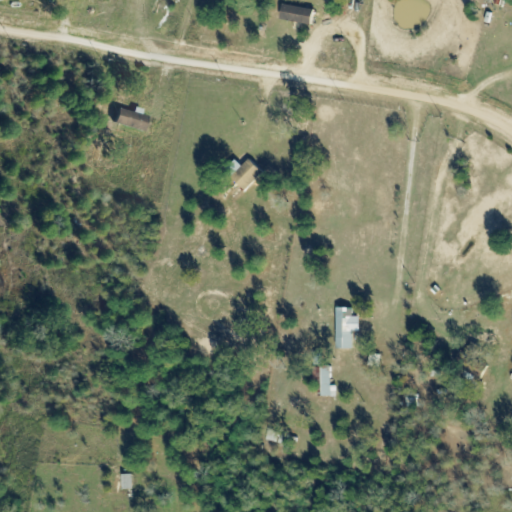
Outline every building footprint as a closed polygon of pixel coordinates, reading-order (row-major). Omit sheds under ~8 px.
[(310,26),(314,11),(284,5),(281,19),(310,26)] [(144,130),(146,115),(116,110),(113,125),(144,130)] [(262,173),(249,160),(232,178),(245,190),(262,173)] [(357,308),(336,308),(336,349),(357,349),(357,308)] [(478,358),(484,351),(472,341),(454,363),(476,381),(488,366),(478,358)] [(331,366),(321,366),(321,397),(331,397),(331,366)] [(132,489),(132,476),(123,476),(123,489),(132,489)]
